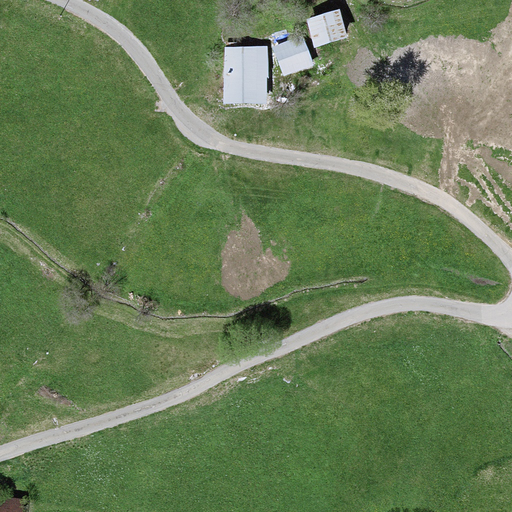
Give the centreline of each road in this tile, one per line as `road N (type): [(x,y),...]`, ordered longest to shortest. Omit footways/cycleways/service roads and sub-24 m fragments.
road 1 (residential): [(0,460),(31,441),(152,403),(368,306),(488,318),(511,305)]
road 2 (residential): [(511,245),(449,189),(371,160),(219,130),(118,21),(63,0)]
road 3 (track): [(336,0),(397,80),(449,126),(449,189)]
